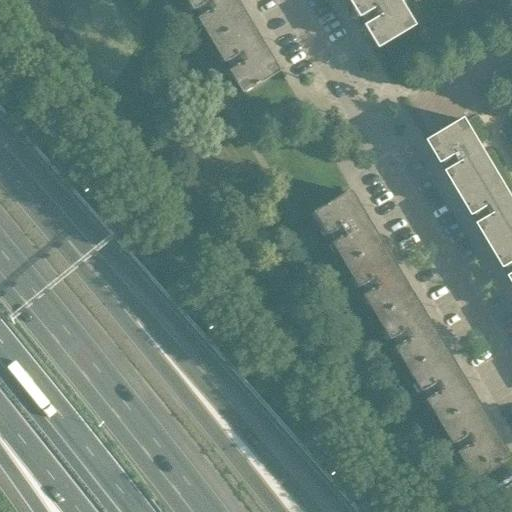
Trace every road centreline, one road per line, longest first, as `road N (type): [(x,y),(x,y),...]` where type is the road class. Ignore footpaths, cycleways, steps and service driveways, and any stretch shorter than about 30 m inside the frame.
road 1 (residential): [(511,376),(287,0)]
road 2 (motorway): [(314,511),(61,244)]
road 3 (motorway): [(276,511),(61,244)]
road 4 (motorway): [(198,511),(0,263)]
road 5 (motorway): [(0,344),(135,511)]
road 6 (motorway): [(0,412),(79,511)]
